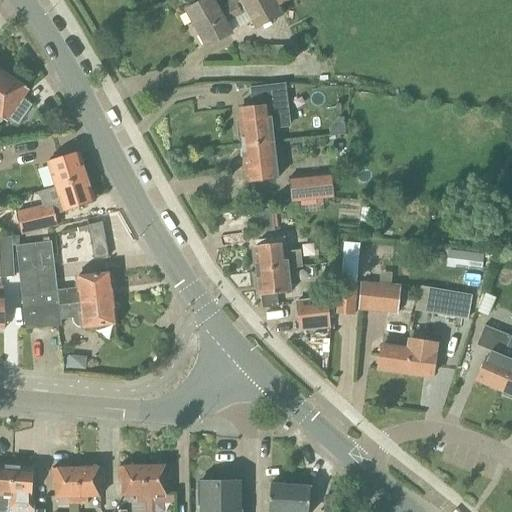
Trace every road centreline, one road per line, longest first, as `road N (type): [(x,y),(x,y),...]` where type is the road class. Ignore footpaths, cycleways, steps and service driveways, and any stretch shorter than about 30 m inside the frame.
road 1 (tertiary): [(248,358),(167,256),(66,68),(20,0)]
road 2 (tertiary): [(0,398),(165,412),(248,358)]
road 3 (residential): [(357,463),(375,443),(426,429),(511,461)]
road 4 (tertiary): [(357,463),(248,358)]
